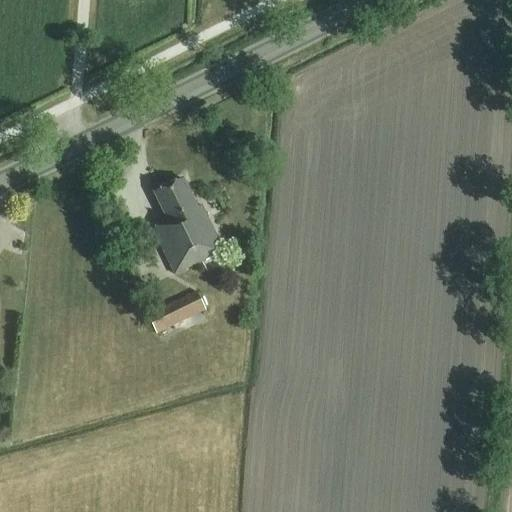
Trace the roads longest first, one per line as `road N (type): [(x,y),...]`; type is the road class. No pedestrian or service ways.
road 1 (tertiary): [(0,177),(365,0)]
road 2 (track): [(88,133),(76,98),(83,0)]
